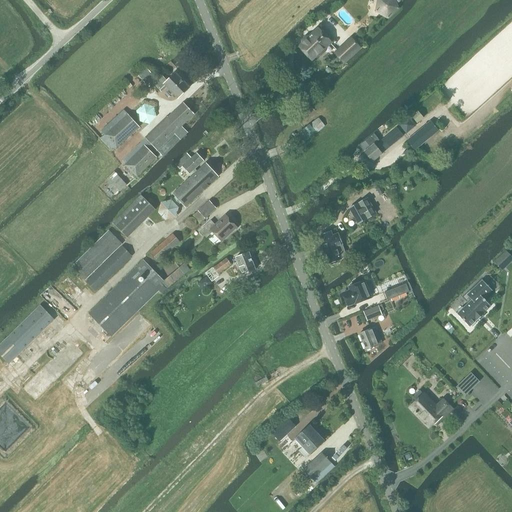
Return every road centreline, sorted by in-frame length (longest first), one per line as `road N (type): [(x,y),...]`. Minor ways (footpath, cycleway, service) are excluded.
road 1 (unclassified): [(397,511),(197,0)]
road 2 (track): [(143,511),(256,400),(333,347)]
road 3 (track): [(173,420),(258,306),(303,266)]
